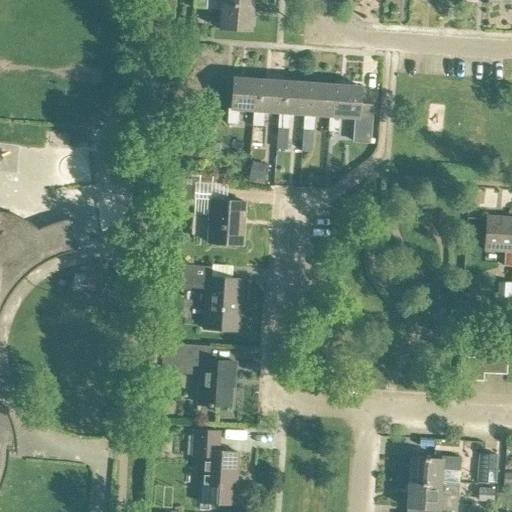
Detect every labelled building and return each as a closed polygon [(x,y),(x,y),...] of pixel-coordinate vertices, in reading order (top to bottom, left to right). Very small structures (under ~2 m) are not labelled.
[(220,3),(220,0),(213,0),(205,0),(205,9),(220,11),(218,29),(250,32),(252,6),(220,3)] [(256,112),(259,80),(232,78),(230,109),(228,109),(227,124),(237,125),(238,110),(253,112),(256,112)] [(256,112),(253,112),(252,126),(262,127),(263,112),(278,113),(281,114),(284,81),(259,80),(256,112)] [(281,114),(278,113),(276,150),(286,151),(288,114),(304,115),(307,115),(309,83),(284,81),(281,114)] [(307,115),(304,115),(301,145),(312,145),(314,116),(329,117),(332,117),(334,85),(309,83),(307,115)] [(328,131),(338,132),(339,118),(357,119),(356,142),(368,142),(371,108),(359,107),(360,87),(334,85),(332,117),(329,117),(328,131)] [(263,187),(267,166),(251,162),(249,171),(246,183),(263,187)] [(168,185),(167,198),(193,200),(194,187),(195,180),(169,178),(168,185)] [(206,243),(242,246),(245,203),(209,201),(206,243)] [(0,487),(3,481),(5,473),(7,466),(8,458),(8,455),(8,451),(15,452),(15,454),(16,454),(16,447),(15,441),(14,434),(13,427),(11,421),(8,415),(5,409),(1,403),(0,401),(0,392),(0,391),(0,312),(1,311),(4,303),(9,296),(14,289),(19,283),(25,277),(31,271),(38,266),(45,262),(53,258),(61,255),(69,253),(77,251),(77,250),(75,250),(69,221),(71,220),(71,219),(62,221),(54,223),(46,226),(38,229),(31,225),(24,220),(17,217),(9,214),(1,212),(0,212),(0,487)] [(511,218),(486,217),(484,251),(504,252),(504,266),(511,266),(511,218)] [(211,278),(211,268),(159,264),(158,288),(190,291),(190,289),(205,290),(203,329),(236,332),(240,280),(211,278)] [(496,303),(510,304),(511,283),(497,282),(496,303)] [(173,344),(174,329),(159,328),(158,343),(173,344)] [(208,361),(209,347),(174,345),(173,366),(200,368),(197,404),(229,406),(231,380),(233,381),(234,363),(208,361)] [(484,351),(483,359),(483,373),(494,374),(496,351),(484,351)] [(507,352),(496,351),(494,374),(506,375),(507,352)] [(471,381),(472,358),(461,357),(459,380),(471,381)] [(483,359),(472,358),(471,381),(483,382),(483,373),(483,359)] [(159,447),(170,442),(164,427),(153,431),(159,447)] [(199,503),(235,505),(238,453),(218,452),(219,432),(193,430),(191,456),(201,457),(199,503)] [(495,484),(497,456),(478,454),(476,482),(495,484)] [(410,458),(408,483),(440,485),(440,482),(441,466),(459,467),(460,458),(441,457),(441,460),(410,458)] [(511,473),(503,473),(502,486),(511,486),(511,473)] [(457,497),(458,483),(440,482),(440,485),(408,483),(406,508),(414,509),(414,511),(450,511),(438,510),(439,496),(457,497)] [(478,488),(477,502),(493,503),(494,489),(478,488)]
